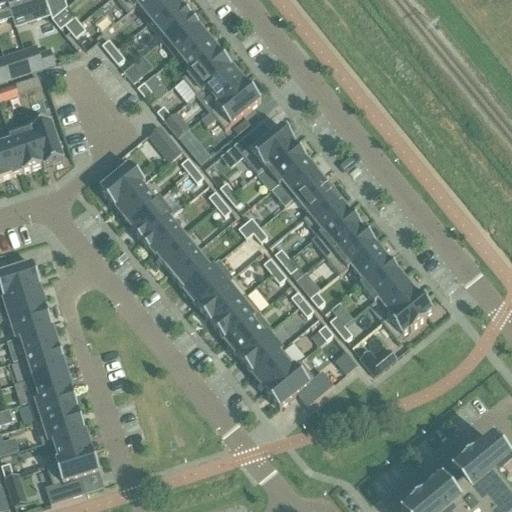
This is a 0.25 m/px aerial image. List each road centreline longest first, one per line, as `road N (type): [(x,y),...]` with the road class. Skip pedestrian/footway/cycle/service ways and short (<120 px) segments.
road 1 (residential): [(241,0),(511,329)]
road 2 (residential): [(292,511),(99,270)]
road 3 (residential): [(135,511),(66,305),(68,292),(99,270)]
road 4 (residential): [(511,405),(382,511)]
road 5 (residential): [(99,270),(47,208),(0,222)]
